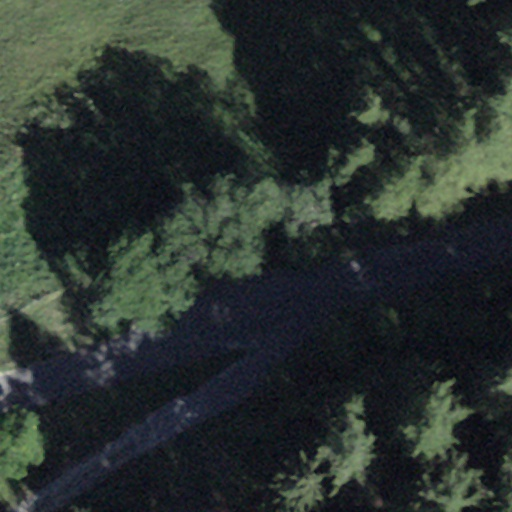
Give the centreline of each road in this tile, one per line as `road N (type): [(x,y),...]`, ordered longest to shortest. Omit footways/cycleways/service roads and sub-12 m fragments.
road 1 (unclassified): [(0,392),(511,230)]
road 2 (track): [(43,511),(279,347),(289,300)]
